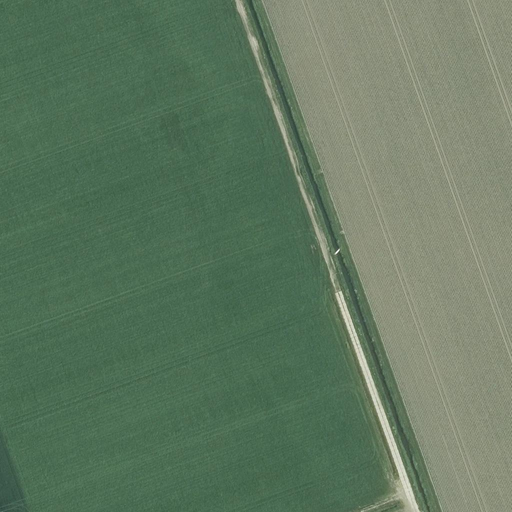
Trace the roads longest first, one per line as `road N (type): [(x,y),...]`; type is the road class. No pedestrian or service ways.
road 1 (track): [(337,291),(235,0)]
road 2 (track): [(337,291),(415,511)]
